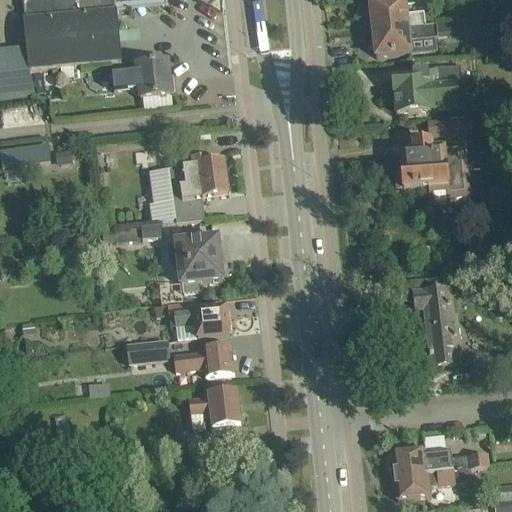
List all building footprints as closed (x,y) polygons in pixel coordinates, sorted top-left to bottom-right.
[(116,15),(167,10),(165,0),(22,0),(27,54),(0,56),(0,105),(34,102),(32,75),(47,74),(121,66),(116,15)] [(372,22),(373,34),(425,28),(424,17),(406,19),(404,4),(370,8),(371,11),(369,14),(370,20),(372,22)] [(449,25),(437,27),(439,41),(450,39),(449,25)] [(437,27),(425,28),(373,34),(375,46),(373,49),(374,55),(376,58),(376,61),(410,57),(409,44),(439,41),(437,27)] [(168,66),(138,69),(137,69),(138,76),(113,79),(115,95),(140,93),(141,102),(172,99),(171,95),(174,95),(173,81),(170,82),(168,66)] [(413,73),(413,78),(393,80),(394,98),(395,98),(397,117),(432,113),(432,112),(458,110),(456,88),(462,88),(461,71),(437,73),(437,71),(413,73)] [(479,135),(478,119),(428,125),(429,141),(479,135)] [(404,193),(428,191),(430,208),(451,206),(451,201),(471,199),(467,151),(432,155),(431,146),(414,148),(415,156),(401,158),(403,175),(402,175),(402,176),(395,177),(396,193),(404,192),(404,193)] [(50,165),(48,149),(1,155),(3,171),(50,165)] [(56,167),(72,165),(70,153),(54,155),(56,167)] [(193,170),(169,173),(171,186),(177,229),(206,224),(203,203),(230,199),(225,165),(209,168),(208,161),(192,163),(193,170)] [(101,234),(113,234),(112,213),(100,214),(101,234)] [(163,230),(140,232),(142,244),(164,242),(163,230)] [(114,234),(116,247),(140,246),(139,232),(114,234)] [(221,268),(218,242),(176,247),(182,289),(185,289),(186,298),(201,296),(200,287),(223,284),(223,282),(228,281),(227,267),(221,268)] [(449,289),(424,293),(424,295),(414,296),(416,313),(426,312),(432,371),(458,367),(457,356),(460,356),(455,318),(453,318),(449,289)] [(226,312),(203,315),(202,306),(169,310),(170,321),(174,320),(176,336),(197,333),(198,343),(230,339),(230,336),(232,332),(231,326),(228,324),(226,312)] [(23,329),(23,338),(36,337),(36,328),(23,329)] [(12,335),(0,335),(0,355),(13,355),(12,335)] [(127,351),(129,370),(170,364),(168,346),(127,351)] [(235,378),(231,350),(203,353),(204,357),(174,361),(176,377),(206,373),(207,382),(235,378)] [(471,369),(473,385),(496,382),(495,366),(471,369)] [(12,407),(24,407),(23,393),(11,394),(12,407)] [(241,429),(237,394),(209,398),(209,403),(189,405),(191,421),(211,419),(214,448),(230,446),(228,430),(241,429)] [(175,457),(177,471),(218,466),(216,452),(175,457)] [(393,459),(395,481),(490,470),(489,458),(452,462),(452,458),(426,460),(426,455),(393,459)] [(64,468),(57,459),(50,464),(57,474),(64,468)] [(490,471),(490,470),(395,481),(398,504),(431,500),(430,491),(455,488),(455,487),(472,485),(471,473),(490,471)] [(511,504),(511,489),(491,491),(493,507),(511,504)] [(155,496),(150,511),(171,511),(174,502),(155,496)]
